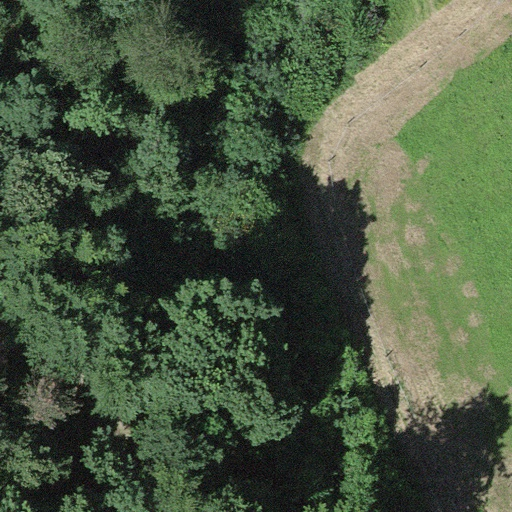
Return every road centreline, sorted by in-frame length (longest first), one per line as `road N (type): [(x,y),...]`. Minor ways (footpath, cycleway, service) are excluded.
road 1 (track): [(391,511),(190,101),(240,0)]
road 2 (track): [(0,332),(37,341),(95,389),(169,511)]
